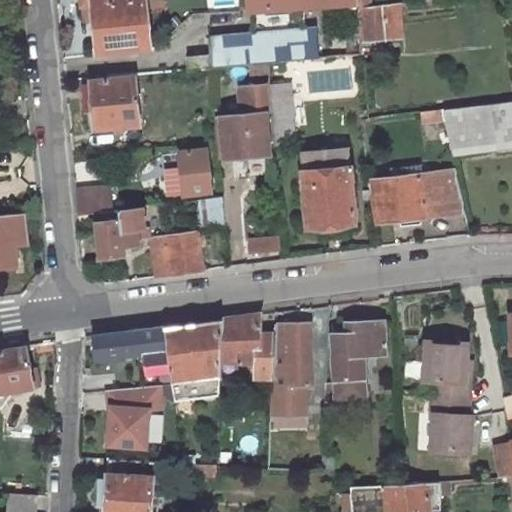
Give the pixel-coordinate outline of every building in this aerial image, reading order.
[(144,0),(80,0),(81,5),(83,5),(85,23),(94,23),(97,52),(149,47),(144,0)] [(246,0),(247,8),(311,3),(321,3),(327,55),(363,52),(362,42),(358,5),(357,0),(246,0)] [(362,42),(402,37),(403,36),(399,0),(396,0),(372,3),(358,5),(362,42)] [(249,32),(314,27),(311,3),(247,8),(249,32)] [(249,32),(207,36),(208,53),(184,54),(185,68),(210,66),(266,61),(317,56),(314,27),(249,32)] [(132,79),(81,83),(84,112),(91,111),(93,126),(137,123),(132,79)] [(244,113),(223,115),(227,157),(268,152),(274,152),(272,132),(270,109),(268,88),(268,83),(249,85),(251,105),(243,106),(244,113)] [(282,109),(280,86),(268,88),(270,109),(282,109)] [(511,100),(447,109),(453,153),(511,145),(511,100)] [(291,141),(288,108),(282,109),(270,109),(272,132),(279,131),(280,142),(291,141)] [(350,147),(303,152),(310,223),(357,218),(350,147)] [(206,149),(179,151),(184,192),(211,190),(206,149)] [(422,173),(373,180),(378,220),(427,214),(444,212),(444,213),(464,211),(456,168),(422,173)] [(106,209),(104,191),(76,195),(78,213),(94,211),(95,211),(106,209)] [(222,195),(178,201),(180,224),(202,222),(204,234),(225,231),(222,195)] [(141,205),(106,209),(95,211),(94,211),(100,256),(124,253),(123,245),(140,243),(139,238),(145,236),(141,205)] [(19,210),(0,211),(0,260),(13,259),(11,241),(22,240),(19,210)] [(172,271),(202,267),(197,231),(167,235),(172,271)] [(172,271),(167,235),(151,237),(156,274),(172,271)] [(269,362),(270,333),(257,332),(257,311),(229,316),(226,360),(269,362)] [(223,395),(226,360),(229,316),(169,326),(173,364),(177,402),(223,395)] [(331,331),(333,380),(333,396),(363,395),(362,351),(381,350),(381,318),(346,319),(346,330),(331,331)] [(286,333),(288,382),(313,381),(311,319),(274,321),(273,333),(286,333)] [(169,326),(93,335),(96,361),(148,355),(149,367),(173,364),(169,326)] [(430,378),(428,412),(432,412),(430,447),(472,448),(473,412),(467,411),(468,378),(463,378),(464,357),(464,340),(422,338),(421,378),(430,378)] [(0,397),(9,387),(30,382),(27,365),(22,344),(0,347),(0,397)] [(36,381),(33,363),(27,365),(30,382),(36,381)] [(322,380),(321,405),(333,406),(333,396),(333,380),(322,380)] [(163,385),(105,391),(108,410),(109,403),(153,407),(152,412),(164,411),(163,385)] [(504,413),(511,411),(511,390),(500,394),(504,413)] [(153,407),(109,403),(108,410),(105,447),(149,451),(152,412),(153,407)] [(491,442),(496,475),(511,474),(511,459),(508,439),(491,442)] [(320,452),(319,470),(319,488),(330,487),(330,452),(320,452)] [(152,511),(155,475),(104,472),(101,511),(152,511)] [(437,480),(438,493),(448,492),(447,479),(437,480)] [(426,481),(428,509),(433,509),(433,494),(438,493),(437,480),(431,480),(426,481)] [(406,482),(354,486),(355,509),(384,507),(384,511),(385,511),(428,509),(426,481),(406,482)] [(4,511),(32,511),(33,490),(5,489),(4,511)]
